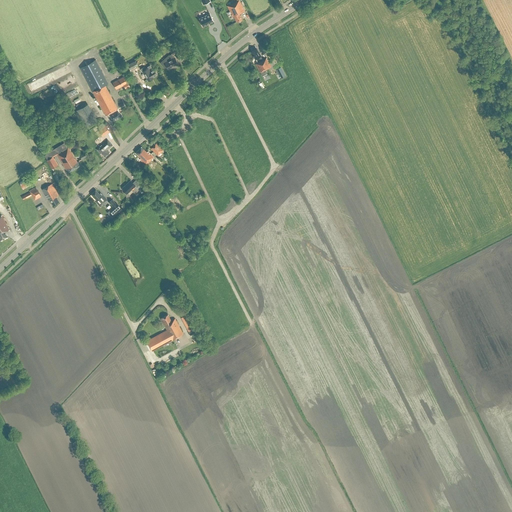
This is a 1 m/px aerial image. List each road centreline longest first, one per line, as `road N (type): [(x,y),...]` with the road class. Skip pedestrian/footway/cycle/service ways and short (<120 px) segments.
road 1 (tertiary): [(0,268),(234,47),(304,0)]
road 2 (unknown): [(443,0),(511,145)]
